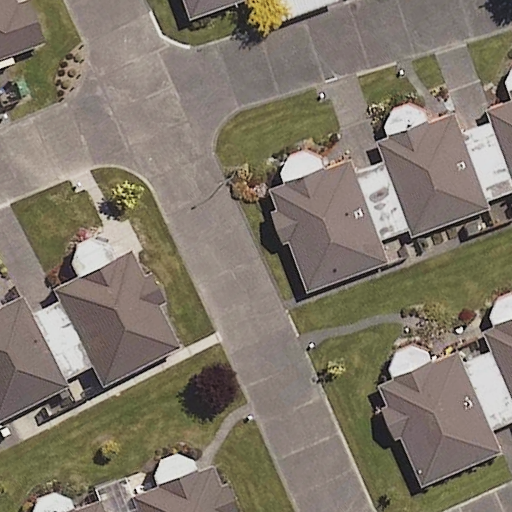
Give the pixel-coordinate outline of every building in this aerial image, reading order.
[(0,0),(0,57),(40,43),(24,0),(0,0)] [(186,0),(191,15),(233,0),(276,0),(282,16),(328,0),(186,0)] [(414,221),(418,231),(462,215),(468,232),(501,219),(495,203),(511,196),(511,73),(511,75),(511,87),(511,92),(490,100),(497,119),(461,132),(453,111),(432,119),(422,107),(403,106),(391,116),(390,135),(383,137),(388,152),(353,165),(350,157),(329,165),(315,151),(297,150),(284,161),(282,182),(273,186),(311,287),(388,258),(379,234),(414,221)] [(12,433),(5,418),(40,400),(49,417),(77,403),(65,379),(91,366),(101,387),(178,348),(130,252),(114,260),(101,241),(90,239),(80,242),(73,249),(70,260),(78,279),(2,317),(0,314),(0,429),(4,436),(12,433)] [(436,360),(431,347),(428,344),(425,342),(421,341),(417,340),(413,340),(409,340),(405,341),(402,343),(398,345),(395,348),(393,351),(391,354),(389,358),(389,362),(388,366),(394,378),(381,384),(424,483),(502,449),(495,434),(511,427),(511,291),(508,292),(505,294),(502,296),(499,298),(497,301),(495,304),(494,308),(493,311),(493,315),(494,319),(504,342),(466,359),(462,349),(436,360)] [(228,511),(212,467),(195,473),(190,461),(187,459),(185,457),(181,455),(178,454),(175,454),(171,454),(168,455),(164,456),(161,458),(159,460),(157,463),(155,466),(153,469),(153,472),(153,476),(157,487),(133,496),(138,511),(135,511),(101,511),(98,503),(75,511),(70,498),(67,496),(64,494),(60,492),(57,491),(53,491),(49,491),(45,492),(42,493),(39,495),(36,498),(33,501),(31,504),(30,507),(29,511),(28,511),(228,511)]
